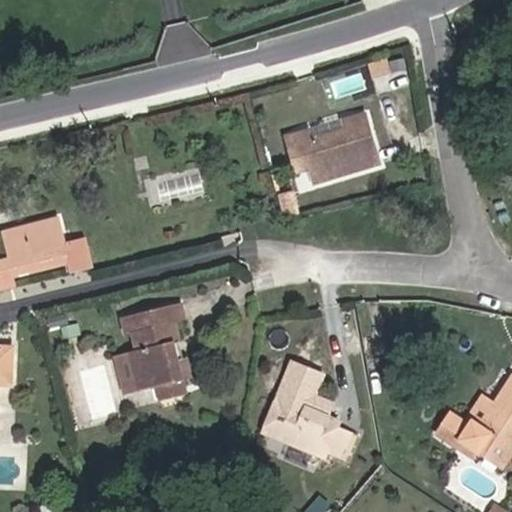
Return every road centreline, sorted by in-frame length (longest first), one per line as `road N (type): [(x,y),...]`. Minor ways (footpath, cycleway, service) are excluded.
road 1 (unclassified): [(0,122),(218,72),(421,7)]
road 2 (residential): [(421,7),(467,217),(490,263),(511,282)]
